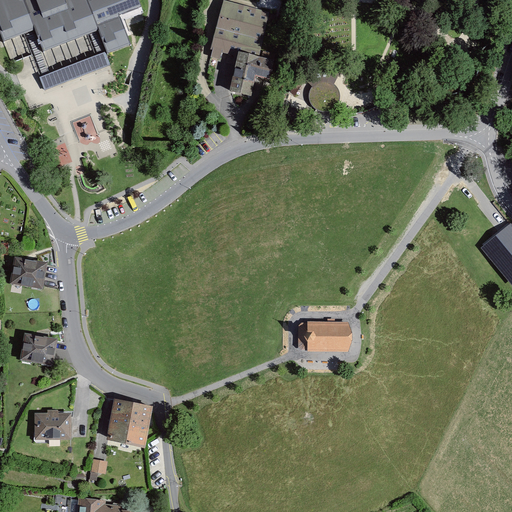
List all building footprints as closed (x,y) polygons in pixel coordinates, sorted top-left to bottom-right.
[(0,0),(0,33),(3,41),(36,29),(24,0),(0,0)] [(24,0),(36,29),(44,51),(99,30),(87,0),(24,0)] [(138,0),(87,0),(99,30),(108,54),(131,45),(119,15),(141,6),(138,0)] [(268,16),(226,5),(213,55),(242,63),(233,94),(250,99),(256,76),(269,80),(275,60),(257,55),(268,16)] [(110,68),(105,55),(42,79),(47,92),(110,68)] [(304,78),(314,88),(315,86),(319,84),(324,82),(329,83),(334,85),(341,71),(332,68),(325,68),(317,69),(310,72),(304,78)] [(331,111),(336,108),(339,104),(340,99),(340,94),(337,89),(334,85),(329,83),(324,82),(319,84),(315,86),(314,88),(312,90),(310,94),(310,99),(311,103),(314,107),(317,110),(322,112),(326,112),(331,111)] [(511,226),(511,225),(484,247),(511,281),(511,226)] [(46,264),(17,260),(13,288),(42,292),(46,264)] [(308,350),(308,351),(348,351),(352,339),(352,336),(352,332),(348,322),(308,322),(308,323),(305,323),(302,323),(300,324),(299,326),(299,336),(299,347),(300,349),(302,350),(303,350),(305,350),(308,350)] [(56,341),(28,337),(24,361),(53,365),(56,341)] [(151,407),(117,401),(109,438),(143,445),(151,407)] [(68,415),(37,415),(38,443),(68,443),(68,415)] [(107,462),(93,460),(91,472),(105,474),(107,462)] [(106,503),(82,502),(81,511),(127,511),(106,511),(106,503)]
